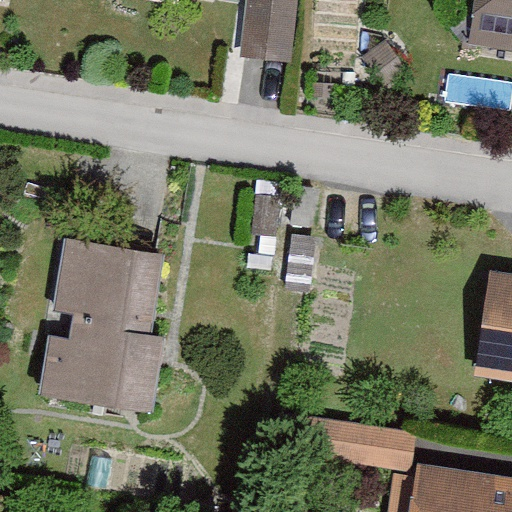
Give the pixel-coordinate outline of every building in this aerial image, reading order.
[(291,0),(244,0),(239,61),(285,66),(291,0)] [(511,0),(472,0),(467,47),(511,51),(511,0)] [(164,255),(64,239),(52,313),(73,316),(69,341),(50,338),(41,397),(153,414),(165,339),(152,337),(164,255)] [(511,276),(489,273),(473,377),(511,382),(511,276)] [(309,458),(411,474),(417,434),(315,418),(309,458)] [(511,511),(511,475),(418,461),(410,511),(511,511)]
